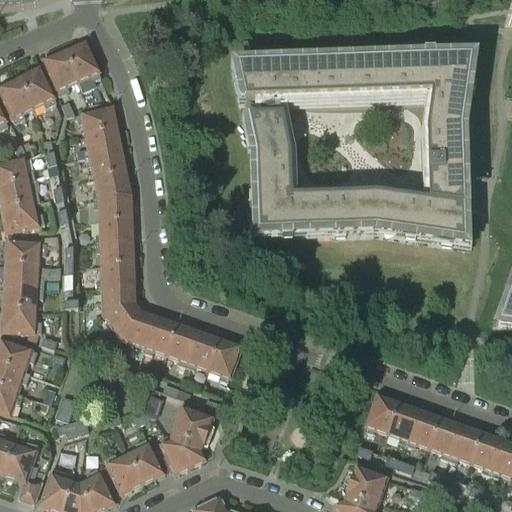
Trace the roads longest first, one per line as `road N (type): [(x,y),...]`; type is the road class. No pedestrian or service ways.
road 1 (residential): [(86,12),(136,124),(155,286),(169,306),(511,426)]
road 2 (residential): [(295,511),(218,487),(153,511)]
